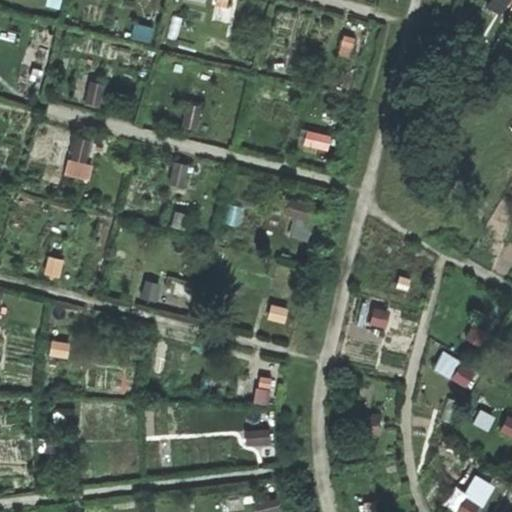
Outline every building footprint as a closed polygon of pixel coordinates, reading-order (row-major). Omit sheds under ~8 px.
[(305,127),(301,142),(326,148),(330,133),(305,127)] [(73,131),(63,173),(85,178),(94,135),(73,131)] [(288,195),(283,213),(293,216),(287,233),(303,238),(314,203),(288,195)] [(270,302),(266,316),(284,320),(288,307),(270,302)] [(464,386),(474,369),(442,349),(431,365),(464,386)] [(253,400),(267,402),(270,377),(256,376),(253,400)] [(472,474),(456,511),(457,511),(475,511),(489,482),(472,474)]
